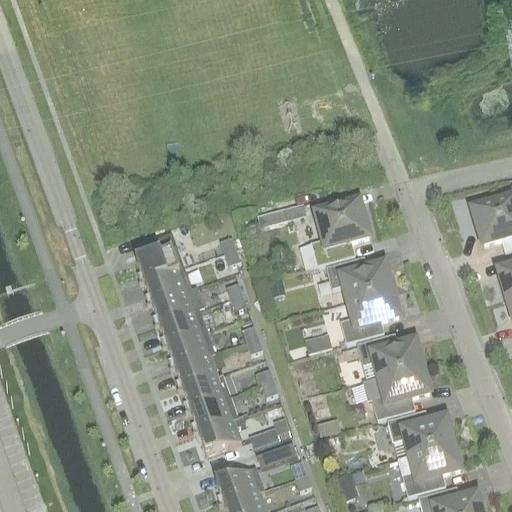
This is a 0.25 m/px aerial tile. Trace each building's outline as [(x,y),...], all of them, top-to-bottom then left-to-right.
[(488,210),(473,214),(484,250),(501,245),(505,257),(511,255),(511,202),(501,206),(500,202),(486,206),(488,210)] [(317,271),(355,261),(351,247),(369,243),(359,207),(344,211),(343,207),(330,210),(331,214),(316,218),(324,245),(311,249),(317,271)] [(288,226),(284,213),(257,220),(260,233),(288,226)] [(255,226),(248,228),(250,234),(257,232),(255,226)] [(224,258),(236,254),(232,242),(220,246),(224,258)] [(144,287),(184,273),(176,251),(136,265),(143,285),(138,287),(139,288),(144,287)] [(241,266),(236,254),(224,258),(228,271),(237,267),(241,266)] [(344,291),(349,307),(391,296),(385,271),(367,275),(364,263),(326,273),(332,294),(344,291)] [(511,272),(499,276),(507,301),(511,299),(511,272)] [(184,273),(144,287),(151,307),(146,309),(147,310),(151,308),(151,309),(192,294),(184,273)] [(282,284),(269,287),(272,302),(286,299),(282,284)] [(226,292),(230,304),(243,300),(238,288),(226,292)] [(192,294),(151,309),(159,328),(154,330),(154,331),(159,330),(199,316),(199,315),(195,316),(188,296),(192,295),(192,294)] [(391,296),(349,307),(353,324),(340,327),(346,348),(384,338),(381,326),(398,321),(391,296)] [(243,300),(230,304),(235,316),(247,312),(243,300)] [(199,316),(159,330),(166,350),(162,352),(162,353),(167,351),(167,352),(207,337),(199,316)] [(242,335),(246,347),(258,343),(254,331),(242,335)] [(207,337),(167,352),(174,371),(169,373),(170,374),(174,373),(175,373),(215,359),(207,337)] [(312,354),(333,352),(332,339),(310,341),(312,354)] [(363,371),(367,386),(379,382),(380,384),(422,372),(415,347),(398,352),(395,339),(357,349),(363,371)] [(258,343),(246,347),(250,360),(262,355),(258,343)] [(215,359),(175,373),(182,393),(177,394),(177,396),(182,394),(223,380),(222,379),(218,381),(211,361),(215,359)] [(379,382),(367,386),(362,387),(367,406),(372,405),(377,425),(415,415),(412,402),(429,398),(422,372),(380,384),(379,382)] [(257,378),(261,390),(274,386),(269,374),(257,378)] [(223,380),(182,394),(189,414),(185,416),(185,417),(190,415),(190,416),(230,401),(223,380)] [(274,386),(261,390),(266,402),(278,398),(274,386)] [(230,401),(190,416),(197,436),(192,437),(193,439),(198,437),(243,421),(243,420),(238,422),(230,401)] [(425,416),(387,426),(393,447),(406,444),(410,461),(453,449),(446,424),(429,429),(425,416)] [(243,421),(198,437),(206,459),(246,445),(241,431),(246,429),(243,421)] [(279,445),(275,433),(249,442),(253,454),(279,445)] [(328,442),(319,444),(321,456),(330,454),(328,442)] [(453,449),(410,461),(414,477),(402,480),(408,502),(445,492),(442,479),(459,475),(453,449)] [(260,474),(286,464),(282,452),(256,461),(260,474)] [(223,509),(224,510),(264,495),(256,473),(216,487),(219,498),(223,508),(218,510),(219,510),(223,509)] [(307,479),(295,484),(299,496),(311,492),(307,479)] [(348,479),(336,483),(345,506),(357,502),(348,479)] [(456,492),(419,503),(421,511),(480,511),(477,500),(460,505),(456,492)] [(264,511),(260,498),(264,496),(264,495),(224,510),(224,511),(264,511)]
